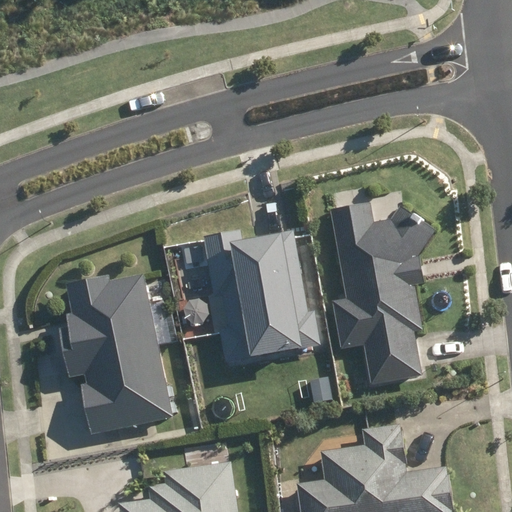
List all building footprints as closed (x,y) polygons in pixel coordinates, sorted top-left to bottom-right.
[(336,301),(344,349),(367,346),(374,385),(425,376),(417,331),(426,330),(418,285),(428,283),(423,254),(439,231),(403,206),(394,219),(377,222),(373,203),(333,210),(349,299),(336,301)] [(222,329),(229,362),(323,345),(317,311),(311,312),(298,240),(296,231),(246,240),(244,230),(206,237),(208,243),(217,297),(225,296),(230,327),(222,329)] [(176,417),(147,275),(112,282),(111,275),(70,284),(76,313),(69,315),(72,327),(62,329),(73,378),(88,375),(90,384),(84,385),(94,434),(176,417)] [(300,483),(303,511),(455,511),(457,511),(452,475),(451,475),(449,466),(409,472),(408,465),(410,464),(406,431),(404,431),(403,424),(365,429),(368,445),(323,451),(327,480),(300,483)] [(122,511),(241,511),(234,462),(174,470),(167,471),(168,483),(151,486),(153,499),(121,503),(122,511)]
